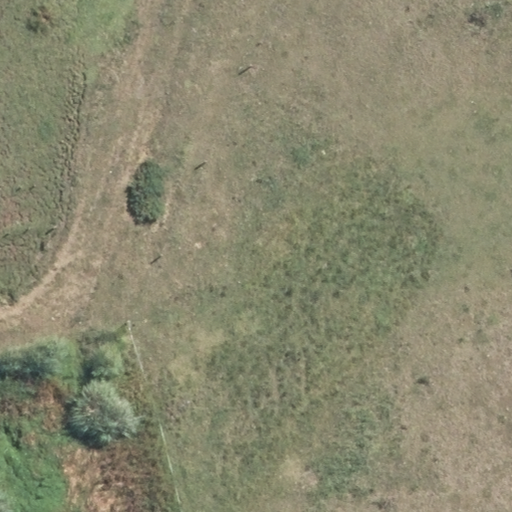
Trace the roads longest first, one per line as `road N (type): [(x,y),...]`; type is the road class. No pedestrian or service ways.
road 1 (track): [(0,327),(81,283),(191,318),(272,378),(270,475),(241,511)]
road 2 (track): [(171,0),(81,283)]
